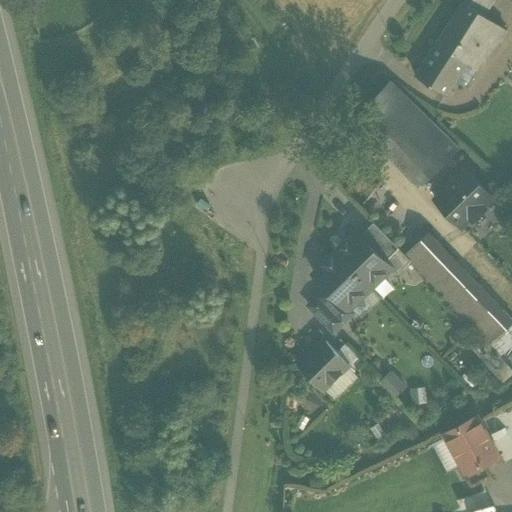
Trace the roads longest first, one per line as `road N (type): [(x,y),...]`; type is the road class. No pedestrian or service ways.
road 1 (primary): [(73,457),(0,100)]
road 2 (residential): [(260,259),(270,194),(396,0)]
